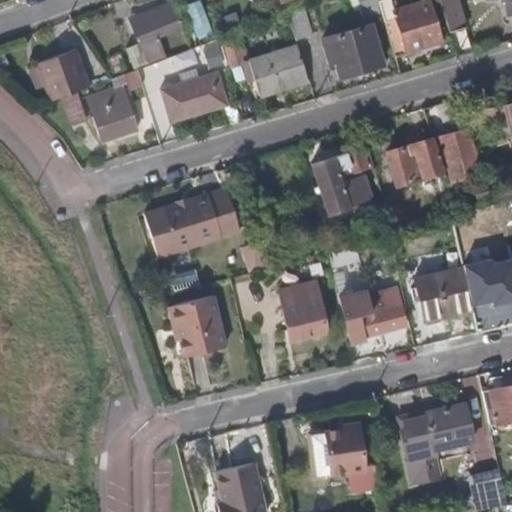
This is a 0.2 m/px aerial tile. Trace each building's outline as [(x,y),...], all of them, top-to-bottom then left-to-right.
[(201,38),(215,33),(202,0),(201,0),(189,5),(201,38)] [(443,40),(430,0),(427,0),(394,10),(396,17),(385,20),(395,57),(407,54),(409,50),(443,40)] [(463,0),(445,0),(449,29),(466,27),(463,0)] [(175,31),(166,5),(129,18),(139,45),(175,31)] [(382,63),(373,35),(356,40),(359,52),(334,61),(339,77),(382,63)] [(250,61),(247,53),(243,38),(226,43),(232,65),(243,62),(250,82),(255,81),(250,61)] [(219,43),(205,45),(209,67),(223,65),(219,43)] [(309,82),(298,46),(250,61),(255,81),(260,96),(309,82)] [(92,86),(79,50),(37,66),(50,101),(92,86)] [(173,74),(169,57),(139,69),(143,87),(173,74)] [(143,87),(139,69),(124,74),(129,93),(144,89),(143,87)] [(226,106),(219,80),(217,75),(161,91),(169,123),(226,106)] [(138,131),(124,87),(87,98),(101,142),(138,131)] [(511,123),(507,106),(498,109),(503,125),(511,123)] [(477,155),(469,130),(452,135),(451,137),(444,140),(442,135),(436,138),(445,167),(477,155)] [(444,172),(432,137),(386,152),(396,186),(444,172)] [(346,186),(342,169),(350,166),(354,177),(363,174),(361,170),(369,167),(362,146),(311,163),(327,214),(349,208),(343,187),(346,186)] [(474,193),(467,171),(481,166),(477,155),(445,167),(457,199),(474,193)] [(392,233),(378,180),(350,188),(356,205),(355,217),(346,220),(352,244),(388,235),(392,233)] [(241,232),(228,190),(145,214),(158,257),(241,232)] [(259,241),(241,247),(249,269),(266,263),(259,241)] [(473,309),(463,267),(414,279),(424,320),(473,309)] [(201,286),(195,269),(172,276),(175,291),(201,286)] [(332,345),(318,281),(282,289),(296,353),(332,345)] [(406,325),(397,288),(367,294),(367,290),(340,295),(351,343),(366,341),(364,334),(406,325)] [(230,346),(218,294),(174,304),(186,356),(230,346)] [(54,447),(78,336),(40,329),(17,440),(54,447)] [(511,418),(511,385),(506,386),(504,376),(488,379),(490,389),(482,392),(488,424),(511,418)] [(472,444),(463,405),(439,411),(396,421),(406,461),(405,462),(409,485),(437,480),(432,453),(472,444)] [(350,473),(346,428),(327,431),(327,438),(310,440),(310,443),(299,446),(304,484),(351,478),(350,473)] [(263,511),(253,465),(215,473),(221,504),(217,506),(217,511),(263,511)] [(506,504),(498,468),(466,474),(469,494),(473,509),(499,505),(506,504)] [(379,494),(378,469),(350,473),(351,478),(353,497),(379,494)] [(473,509),(469,494),(457,496),(460,510),(473,509)]
